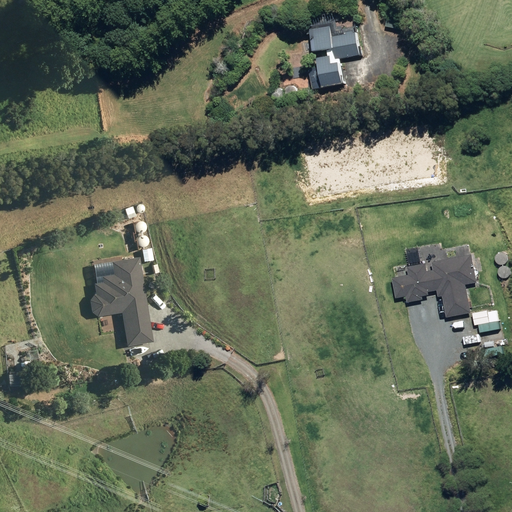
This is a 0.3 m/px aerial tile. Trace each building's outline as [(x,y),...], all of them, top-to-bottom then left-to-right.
[(390,18),(388,28),(404,31),(406,21),(390,18)] [(333,27),(313,31),(317,53),(336,50),(338,57),(321,60),(323,68),(311,70),(315,90),(326,88),(327,89),(347,85),(343,60),(363,56),(358,33),(356,34),(355,32),(349,33),(349,35),(335,38),(333,27)] [(308,51),(290,54),(295,79),(312,76),(308,51)] [(147,244),(144,221),(132,223),(136,246),(147,244)] [(153,260),(151,246),(140,248),(142,261),(153,260)] [(511,276),(511,268),(508,251),(496,253),(501,279),(511,276)] [(433,262),(435,270),(429,271),(428,263),(409,267),(410,275),(394,278),(398,299),(408,297),(409,303),(425,300),(425,296),(431,295),(431,292),(439,291),(440,298),(445,297),(449,318),(474,313),(468,285),(479,283),(474,254),(433,262)] [(125,345),(151,341),(138,257),(92,264),(95,283),(93,283),(94,293),(92,294),(88,300),(90,312),(96,316),(120,312),(125,345)] [(492,323),(489,311),(474,315),(477,327),(492,323)] [(5,371),(6,386),(26,386),(26,371),(5,371)]
